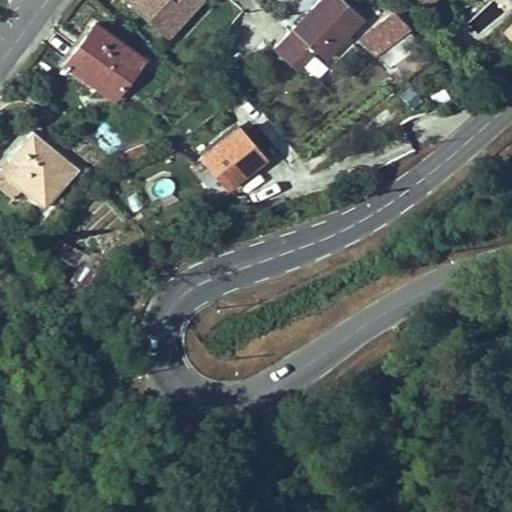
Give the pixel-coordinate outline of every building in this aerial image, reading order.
[(126,0),(166,37),(199,0),(126,0)] [(362,16),(343,0),(320,0),(280,44),(301,63),(314,49),(323,58),(362,16)] [(511,0),(474,0),(461,11),(480,35),(511,10),(511,0)] [(394,14),(361,39),(389,67),(422,44),(394,14)] [(143,60),(94,24),(66,62),(114,98),(143,60)] [(301,63),(280,44),(276,48),(298,67),(301,63)] [(301,67),(311,75),(325,59),(315,51),(301,67)] [(239,127),(203,158),(228,188),(266,158),(239,127)] [(23,154),(5,175),(21,188),(44,207),(77,167),(32,130),(17,149),(23,154)] [(0,185),(14,197),(21,188),(5,175),(23,154),(17,149),(0,169),(0,185)] [(55,257),(79,271),(88,254),(64,240),(55,257)] [(87,293),(100,271),(89,265),(77,287),(87,293)]
